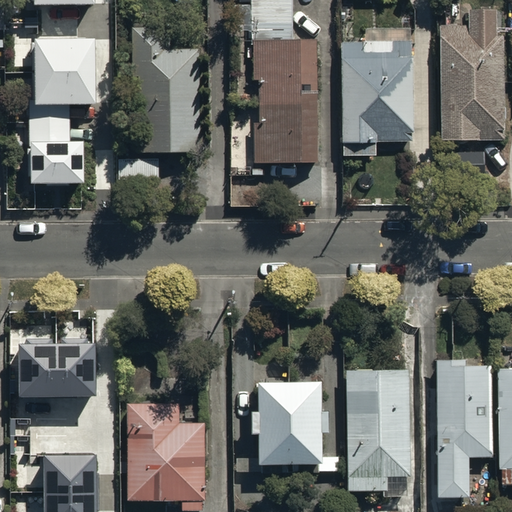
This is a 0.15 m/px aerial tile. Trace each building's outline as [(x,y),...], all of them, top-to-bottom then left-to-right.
[(291,0),(236,0),(236,13),(251,13),(251,75),(258,75),(258,116),(254,116),(254,155),(313,155),(314,33),(291,32),(291,0)] [(467,20),(439,20),(442,135),(503,133),(500,27),(496,27),(495,2),(467,3),(467,20)] [(138,68),(137,144),(199,142),(197,43),(166,44),(166,21),(131,22),(132,68),(138,68)] [(365,25),(365,37),(339,37),(341,151),(375,150),(375,136),(413,136),(411,36),(408,36),(408,24),(365,25)] [(95,39),(34,39),(35,100),(30,100),(31,183),(84,183),(84,141),(70,141),(69,104),(95,104),(95,39)] [(481,166),(481,147),(454,147),(454,166),(481,166)] [(159,153),(117,154),(118,175),(159,175),(159,153)] [(96,344),(18,344),(19,397),(96,397),(96,344)] [(465,352),(434,353),(436,489),(467,489),(466,448),(491,448),(490,358),(465,358),(465,352)] [(511,360),(496,361),(499,477),(511,476),(511,360)] [(407,361),(345,362),(346,485),(382,484),(382,491),(409,490),(407,361)] [(318,369),(256,370),(257,399),(249,399),(250,421),(256,421),(257,453),(316,451),(316,467),(338,466),(338,450),(321,450),(320,419),(327,419),(326,398),(319,399),(318,369)] [(126,394),(126,493),(180,493),(180,505),(204,505),(204,415),(178,415),(178,394),(126,394)] [(95,511),(95,455),(43,456),(43,511),(95,511)] [(492,511),(493,501),(454,501),(453,511),(492,511)]
